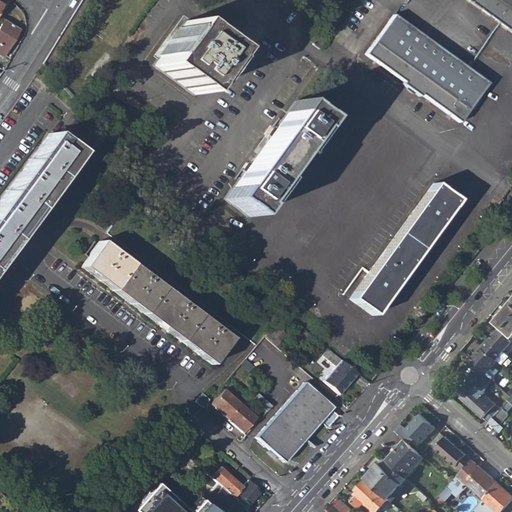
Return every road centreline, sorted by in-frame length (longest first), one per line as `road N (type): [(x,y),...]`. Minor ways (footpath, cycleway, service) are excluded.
road 1 (residential): [(0,234),(177,377),(184,405),(297,505)]
road 2 (secondary): [(297,505),(401,384)]
road 3 (secondary): [(418,364),(511,250)]
road 4 (residential): [(419,384),(511,466)]
